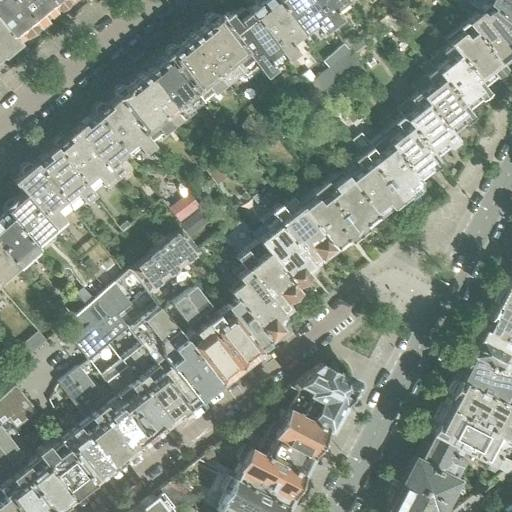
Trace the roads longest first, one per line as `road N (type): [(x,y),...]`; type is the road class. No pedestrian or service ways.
road 1 (residential): [(441,305),(401,288),(365,294),(87,511)]
road 2 (residential): [(333,511),(441,305)]
road 3 (residential): [(0,132),(161,0)]
road 4 (residential): [(441,305),(511,170)]
